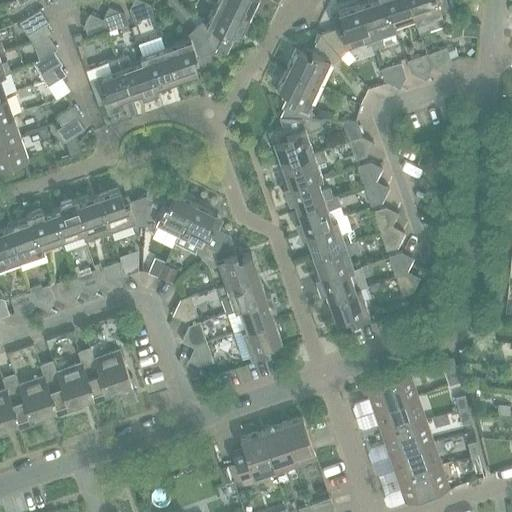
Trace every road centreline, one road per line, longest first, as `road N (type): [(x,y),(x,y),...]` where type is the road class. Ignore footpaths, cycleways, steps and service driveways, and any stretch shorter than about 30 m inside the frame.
road 1 (residential): [(490,52),(469,300),(461,317),(446,331),(323,378)]
road 2 (residential): [(204,120),(239,216),(276,234),(323,378)]
road 3 (residential): [(187,424),(150,312),(123,297),(5,336),(0,331)]
road 4 (residential): [(315,0),(272,33),(225,112),(204,120)]
road 5 (residential): [(106,134),(90,117),(54,0)]
road 6 (residential): [(187,424),(323,378)]
road 7 (residential): [(323,378),(370,511)]
road 8 (residential): [(0,193),(98,159),(106,134)]
